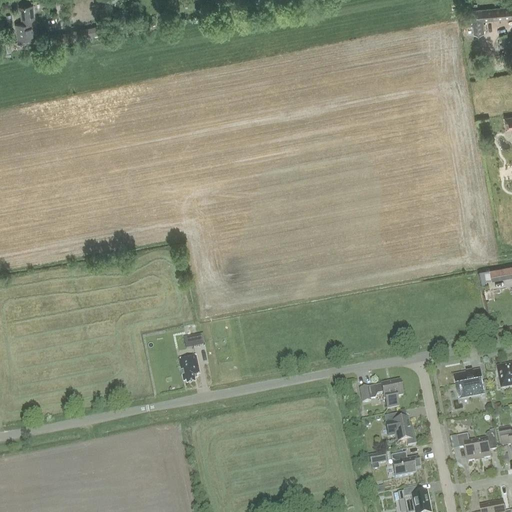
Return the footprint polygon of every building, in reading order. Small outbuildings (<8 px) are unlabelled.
[(20,7),(21,13),(22,24),(16,25),(18,44),(37,42),(33,5),(20,7)] [(511,18),(511,6),(472,11),(474,35),(484,34),(483,21),(511,18)] [(92,40),(90,27),(68,31),(70,43),(92,40)] [(68,44),(67,34),(52,35),(53,46),(68,44)] [(185,333),(186,336),(200,335),(199,324),(192,325),(193,332),(185,333)] [(160,331),(163,345),(173,344),(170,329),(160,331)] [(194,336),(196,347),(203,345),(200,334),(194,336)] [(195,357),(179,361),(184,383),(186,383),(186,385),(194,384),(194,380),(197,380),(196,376),(199,376),(195,357)] [(511,365),(498,369),(502,388),(511,386),(511,365)] [(487,381),(481,382),(479,372),(455,377),(457,389),(459,389),(461,399),(484,395),(483,389),(489,388),(487,381)] [(381,386),(368,389),(368,388),(359,390),(362,403),(370,402),(370,400),(375,399),(376,392),(382,391),(384,400),(385,400),(387,410),(399,407),(397,397),(402,396),(399,381),(381,385),(381,386)] [(400,421),(398,414),(384,417),(385,424),(387,424),(389,436),(391,436),(391,437),(395,436),(397,443),(407,441),(408,446),(416,444),(411,425),(408,425),(407,419),(400,421)] [(511,453),(511,433),(511,434),(510,429),(499,431),(502,448),(511,446),(511,453)] [(475,441),(479,460),(491,458),(489,452),(498,450),(494,433),(487,434),(486,436),(486,439),(475,441)] [(479,460),(475,441),(469,442),(467,435),(457,437),(459,449),(465,448),(468,462),(479,460)] [(386,463),(384,453),(369,457),(372,469),(379,468),(378,465),(386,463)] [(414,469),(420,468),(418,458),(407,461),(405,454),(391,457),(392,462),(396,464),(392,465),(395,478),(415,474),(414,469)] [(403,491),(403,492),(398,493),(400,502),(405,501),(407,511),(430,511),(426,493),(419,495),(417,488),(403,491)] [(510,511),(508,511),(504,511),(503,502),(491,505),(492,511),(510,511)]
